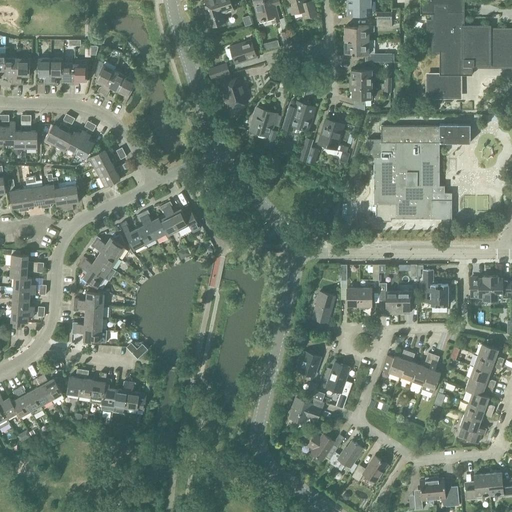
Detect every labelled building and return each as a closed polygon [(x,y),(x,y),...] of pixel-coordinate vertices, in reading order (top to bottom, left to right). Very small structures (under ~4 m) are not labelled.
[(203,7),(209,26),(225,21),(223,14),(233,10),(230,0),(206,0),(205,0),(207,5),(203,7)] [(273,22),(279,20),(273,0),(253,0),(259,19),(271,16),(273,22)] [(288,0),(292,13),(302,10),(304,17),(317,14),(313,0),(306,2),(305,0),(288,0)] [(371,0),(351,0),(348,0),(348,14),(372,14),(371,0)] [(511,66),(511,29),(489,29),(489,27),(464,27),(464,0),(420,0),(420,14),(431,14),(431,19),(426,19),(427,32),(431,32),(431,53),(440,53),(440,74),(428,74),(428,97),(460,97),(460,75),(472,75),(472,66),(511,66)] [(377,12),(377,20),(392,20),(392,12),(377,12)] [(345,27),(345,40),(369,40),(369,32),(373,32),(374,30),(374,25),(358,25),(358,26),(345,27)] [(285,46),(288,45),(292,44),(288,30),(281,32),(285,46)] [(251,40),(230,46),(235,63),(257,56),(251,40)] [(369,47),(369,40),(345,40),(345,53),(358,53),(358,54),(365,54),(365,61),(377,61),(377,60),(392,60),(392,53),(372,53),(372,47),(369,47)] [(45,84),(51,84),(51,57),(39,57),(38,75),(46,75),(46,77),(45,80),(45,84)] [(51,57),(51,84),(57,84),(57,80),(55,78),(55,75),(62,75),(63,75),(63,63),(64,63),(64,58),(51,57)] [(18,58),(6,58),(5,58),(5,70),(5,75),(13,75),(13,77),(11,79),(11,84),(18,84),(18,58)] [(30,58),(18,58),(18,84),(24,84),(24,79),(22,78),(22,75),(30,75),(30,58)] [(103,93),(114,70),(116,66),(105,61),(104,62),(99,60),(95,75),(97,76),(95,80),(102,83),(101,86),(99,86),(97,90),(103,93)] [(63,75),(62,75),(62,80),(70,80),(70,83),(75,83),(75,63),(64,63),(63,63),(63,75)] [(75,63),(75,83),(79,83),(79,80),(87,81),(87,63),(75,63)] [(226,63),(208,69),(211,79),(230,73),(226,63)] [(350,84),(352,84),(372,83),(372,67),(362,68),(362,69),(351,70),(351,76),(350,76),(350,84)] [(125,75),(114,70),(103,93),(108,96),(110,91),(109,90),(111,87),(117,91),(125,75)] [(136,80),(125,75),(117,91),(124,94),(123,97),(121,97),(119,101),(125,104),(136,80)] [(248,101),(240,77),(221,83),(229,107),(248,101)] [(352,98),(354,98),(362,98),(363,100),(372,100),(372,83),(352,84),(352,98)] [(282,128),(288,129),(293,131),(294,126),(308,130),(315,107),(298,101),(296,107),(289,105),(282,128)] [(272,129),(273,124),(278,126),(281,116),(276,114),(257,108),(252,124),(258,126),(256,132),(268,135),(264,147),(272,149),(277,131),(272,129)] [(344,124),(326,119),(319,143),(336,148),(344,124)] [(10,126),(4,126),(4,143),(14,143),(15,143),(15,130),(16,130),(16,121),(15,121),(10,121),(10,126)] [(53,124),(45,139),(55,144),(65,125),(61,122),(58,127),(53,124)] [(21,130),(16,130),(15,130),(15,143),(14,143),(14,147),(26,147),(26,125),(21,125),(21,130)] [(30,125),(26,125),(26,147),(37,147),(38,130),(31,130),(30,125)] [(73,135),(72,134),(67,132),(70,127),(65,125),(55,144),(65,150),(67,146),(66,146),(73,135)] [(439,187),(439,186),(440,144),(471,145),(471,126),(440,126),(440,128),(382,127),(382,138),(368,138),(368,157),(374,157),(374,204),(376,204),(375,221),(391,221),(391,218),(451,219),(452,193),(444,193),(445,187),(439,187)] [(66,146),(67,146),(76,151),(87,132),(83,129),(80,134),(74,131),(72,134),(73,135),(66,146)] [(76,151),(86,157),(95,142),(89,139),(91,134),(87,132),(76,151)] [(313,140),(305,137),(298,159),(307,161),(311,147),(313,140)] [(319,149),(311,147),(307,161),(314,164),(319,149)] [(105,148),(90,156),(95,167),(115,156),(112,152),(108,154),(105,148)] [(95,167),(100,176),(115,168),(112,163),(117,161),(115,156),(95,167)] [(115,168),(100,176),(105,187),(120,179),(117,173),(122,170),(120,166),(115,168)] [(77,184),(76,185),(75,180),(76,180),(75,174),(70,175),(71,181),(65,182),(66,186),(69,208),(73,207),(73,202),(79,201),(77,184)] [(58,176),(53,177),(53,179),(54,184),(54,188),(56,200),(56,201),(56,205),(63,204),(64,209),(69,208),(66,186),(65,182),(64,181),(58,182),(58,176)] [(54,184),(43,185),(46,207),(51,206),(50,201),(56,201),(56,200),(54,188),(54,184)] [(41,208),(46,207),(43,185),(32,187),(35,204),(40,203),(41,208)] [(35,204),(32,187),(21,189),(25,210),(29,210),(28,205),(35,204)] [(25,210),(21,189),(10,190),(12,207),(19,206),(20,211),(25,210)] [(189,206),(182,209),(181,208),(174,212),(172,207),(172,204),(170,201),(165,203),(178,229),(189,224),(193,232),(201,228),(189,206)] [(163,211),(165,213),(158,217),(159,217),(160,219),(159,219),(166,233),(167,235),(178,229),(165,203),(159,206),(161,210),(163,211)] [(148,209),(142,212),(155,238),(166,233),(159,219),(160,219),(159,217),(158,217),(151,221),(149,216),(150,213),(148,209)] [(137,228),(145,244),(155,238),(142,212),(137,214),(139,218),(141,219),(144,225),(137,228)] [(134,249),(145,244),(137,228),(130,231),(128,227),(128,224),(126,220),(121,223),(134,249)] [(97,236),(94,240),(118,257),(125,247),(111,237),(106,244),(101,241),(101,238),(97,236)] [(118,257),(94,240),(91,245),(94,247),(96,247),(101,251),(97,257),(111,267),(118,257)] [(12,253),(11,265),(33,266),(33,262),(28,261),(29,255),(12,253)] [(104,277),(111,267),(97,257),(93,263),(88,259),(87,257),(83,255),(80,260),(104,277)] [(83,277),(97,287),(104,277),(80,260),(77,265),(81,268),(82,267),(87,271),(83,277)] [(33,271),(33,266),(11,265),(10,276),(14,277),(14,276),(27,277),(27,276),(27,271),(33,271)] [(433,269),(423,269),(423,303),(431,303),(431,306),(448,306),(448,284),(433,284),(433,269)] [(484,298),(491,298),(491,275),(483,275),(483,277),(470,277),(471,297),(484,296),(484,298)] [(498,275),(491,275),(491,298),(498,298),(498,296),(511,296),(511,277),(498,277),(498,275)] [(31,276),(27,276),(27,277),(14,276),(14,277),(14,287),(36,288),(36,284),(31,283),(31,277),(31,276)] [(14,287),(13,298),(30,299),(30,293),(35,294),(36,288),(14,287)] [(347,305),(359,305),(359,287),(347,287),(347,305)] [(372,287),(359,287),(359,305),(372,305),(372,287)] [(386,308),(386,313),(398,313),(398,290),(386,290),(386,302),(384,302),(384,308),(386,308)] [(410,313),(410,312),(410,308),(412,308),(412,301),(410,301),(410,290),(398,290),(398,313),(410,313)] [(79,297),(74,297),(74,303),(103,306),(106,306),(107,293),(87,291),(86,299),(80,299),(79,297)] [(328,322),(331,312),(331,310),(335,296),(320,291),(312,317),(328,322)] [(13,298),(12,309),(34,310),(34,306),(29,305),(30,299),(13,298)] [(85,312),(85,316),(102,317),(103,306),(74,303),(74,309),(78,309),(80,307),(85,308),(85,311),(85,312)] [(34,315),(34,312),(34,310),(12,309),(11,320),(13,321),(13,326),(22,326),(22,322),(28,323),(28,315),(34,315)] [(102,317),(85,316),(84,323),(78,323),(77,321),(73,321),(72,327),(98,329),(101,329),(102,317)] [(322,331),(324,325),(310,321),(308,327),(322,331)] [(100,342),(101,329),(98,329),(72,327),(72,333),(76,333),(78,332),(84,332),(83,341),(100,342)] [(133,354),(137,359),(143,354),(148,349),(143,343),(138,348),(132,342),(126,347),(133,354)] [(479,352),(478,355),(502,363),(505,358),(500,356),(498,357),(496,356),(499,349),(482,343),(479,352)] [(389,371),(400,376),(409,351),(404,349),(402,353),(403,355),(402,357),(395,355),(394,357),(387,355),(382,369),(389,371)] [(321,357),(306,351),(299,370),(314,375),(321,357)] [(400,376),(412,379),(418,363),(411,360),(412,358),(413,357),(415,353),(409,351),(400,376)] [(412,379),(423,384),(434,354),(428,352),(425,361),(426,363),(425,365),(418,363),(412,379)] [(439,355),(434,354),(423,384),(421,389),(433,393),(435,388),(441,371),(435,369),(439,355)] [(502,363),(478,355),(474,366),(490,372),(493,364),(496,366),(496,367),(500,369),(502,363)] [(341,364),(335,362),(326,387),(340,392),(337,400),(345,403),(350,388),(343,385),(350,366),(341,363),(341,364)] [(474,366),(469,377),(494,386),(496,380),(492,379),(490,380),(488,379),(490,372),(474,366)] [(77,377),(69,376),(66,393),(79,395),(83,369),(77,368),(76,372),(78,374),(77,377)] [(79,395),(91,397),(93,380),(86,378),(86,375),(88,374),(89,370),(83,369),(79,395)] [(91,397),(102,398),(103,399),(106,377),(107,372),(101,371),(100,377),(101,378),(101,381),(93,380),(91,397)] [(44,373),(39,376),(51,399),(54,397),(62,393),(59,387),(62,386),(61,384),(62,383),(60,381),(61,381),(59,377),(55,379),(54,378),(47,381),(45,379),(46,377),(44,373)] [(39,386),(32,389),(41,405),(51,399),(39,376),(33,379),(36,383),(37,383),(39,386)] [(103,399),(102,398),(101,403),(114,405),(116,388),(109,386),(110,383),(111,382),(112,378),(106,377),(103,399)] [(482,394),(485,387),(487,388),(488,390),(492,391),(494,386),(469,377),(465,389),(472,391),(473,391),(482,394)] [(126,407),(130,381),(124,380),(123,384),(124,385),(124,389),(116,388),(114,405),(113,411),(125,413),(126,407)] [(126,407),(144,410),(147,393),(141,392),(141,391),(133,390),(133,387),(135,386),(136,382),(130,381),(126,407)] [(314,397),(319,383),(312,381),(307,394),(314,397)] [(43,409),(41,405),(32,389),(26,393),(24,390),(25,389),(23,385),(18,387),(30,411),(33,415),(43,409)] [(18,397),(12,401),(11,401),(18,412),(17,412),(19,417),(30,411),(18,387),(12,390),(14,394),(16,395),(18,397)] [(489,396),(482,394),(473,391),(472,391),(468,402),(493,411),(495,405),(491,404),(489,405),(486,404),(489,396)] [(0,393),(0,404),(7,418),(8,418),(17,412),(18,412),(11,401),(12,401),(9,396),(2,400),(1,398),(1,396),(0,393)] [(313,403),(296,397),(292,407),(293,407),(289,418),(305,423),(308,417),(317,420),(321,408),(312,405),(313,403)] [(374,408),(377,401),(371,399),(368,406),(374,408)] [(468,402),(464,414),(481,420),(483,412),(486,413),(487,415),(491,416),(493,411),(468,402)] [(383,403),(381,410),(386,412),(389,405),(383,403)] [(8,418),(7,418),(0,404),(0,428),(10,422),(8,418)] [(478,426),(481,420),(464,414),(460,425),(465,427),(462,437),(478,443),(482,433),(485,434),(487,428),(483,426),(481,427),(478,426)] [(30,436),(27,430),(17,435),(21,441),(30,436)] [(325,456),(330,459),(335,451),(338,447),(333,444),(335,441),(323,433),(320,437),(315,433),(307,445),(312,449),(310,452),(322,460),(325,456)] [(335,451),(330,459),(328,461),(341,470),(345,464),(350,467),(363,447),(352,440),(346,449),(344,448),(340,454),(335,451)] [(376,482),(388,463),(374,454),(365,468),(359,464),(352,476),(359,480),(363,473),(376,482)] [(501,471),(487,472),(489,494),(495,493),(495,496),(496,496),(511,494),(511,481),(502,482),(501,471)] [(485,494),(489,494),(487,472),(474,474),(475,484),(465,485),(467,499),(484,497),(485,496),(485,494)] [(422,500),(434,499),(431,476),(425,477),(425,479),(419,479),(421,494),(414,494),(416,508),(423,508),(422,500)] [(438,476),(431,476),(434,499),(441,498),(444,505),(446,505),(446,506),(459,505),(457,485),(452,486),(451,481),(444,482),(444,477),(438,477),(438,476)]
